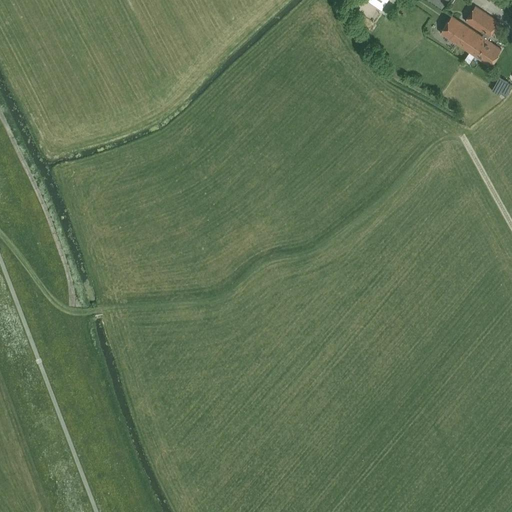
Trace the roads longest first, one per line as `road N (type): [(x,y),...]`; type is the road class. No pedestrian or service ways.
road 1 (track): [(0,235),(69,310),(204,302),(257,270),(330,244),(460,136)]
road 2 (track): [(75,310),(51,222),(0,109)]
